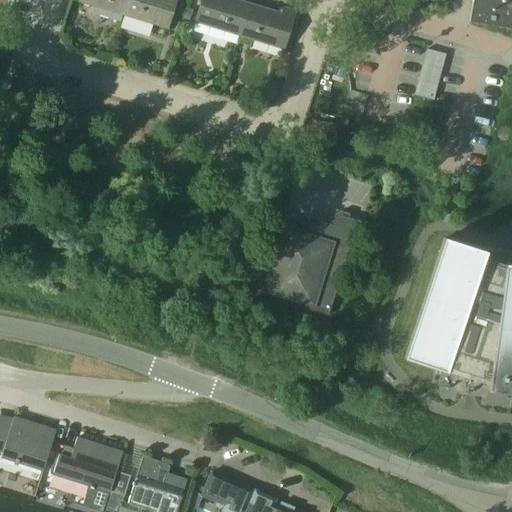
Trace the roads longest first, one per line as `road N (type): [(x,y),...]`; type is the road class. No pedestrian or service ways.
road 1 (residential): [(328,0),(286,123),(270,132),(47,64),(35,43),(49,0)]
road 2 (unclassified): [(511,507),(185,379)]
road 3 (residential): [(188,453),(3,387)]
road 4 (unclassified): [(185,379),(108,351),(0,327)]
road 5 (unclassified): [(3,387),(166,392),(185,379)]
